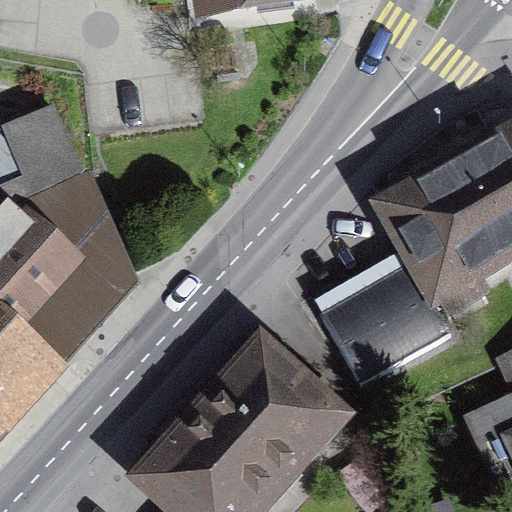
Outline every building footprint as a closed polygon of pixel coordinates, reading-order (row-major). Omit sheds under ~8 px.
[(313,0),(204,0),(206,14),(313,0)] [(0,191),(0,194),(9,215),(69,263),(77,283),(119,264),(53,110),(2,132),(23,181),(0,191)] [(321,319),(360,388),(450,337),(426,295),(431,292),(435,301),(511,256),(511,141),(500,148),(498,145),(480,155),(482,158),(386,213),(419,273),(415,275),(410,267),(321,319)] [(30,306),(69,263),(9,215),(0,224),(0,331),(4,335),(13,325),(20,330),(36,312),(30,306)] [(0,331),(0,416),(43,370),(4,335),(0,331)] [(172,511),(254,511),(338,422),(264,352),(264,347),(141,483),(172,511)] [(511,358),(505,361),(511,375),(511,400),(466,422),(497,489),(511,482),(511,358)] [(390,496),(364,460),(343,475),(369,511),(390,496)]
